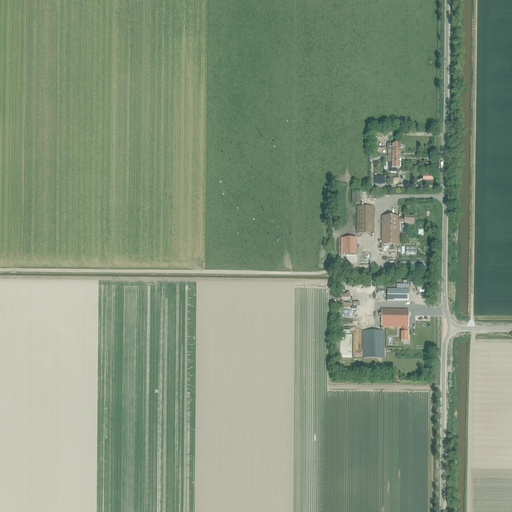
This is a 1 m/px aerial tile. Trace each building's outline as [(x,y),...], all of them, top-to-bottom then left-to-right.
[(400,168),(400,162),(388,162),(388,172),(389,173),(397,173),(397,168),(400,168)] [(359,192),(351,192),(351,204),(359,204),(359,192)] [(373,207),(357,207),(357,234),(373,234),(373,207)] [(413,223),(414,217),(404,217),(404,218),(399,218),(399,217),(381,217),(381,245),(399,245),(399,223),(404,223),(413,223)] [(345,257),(355,257),(356,244),(345,244),(345,257)] [(408,302),(408,290),(387,289),(387,302),(408,302)] [(366,308),(366,296),(355,295),(355,303),(353,303),(353,308),(366,308)] [(408,328),(408,310),(382,309),(381,327),(402,328),(402,332),(401,332),(401,342),(408,342),(408,333),(407,332),(407,328),(408,328)] [(355,324),(359,328),(367,322),(362,317),(355,324)] [(384,358),(384,352),(384,331),(363,331),(363,358),(384,358)]
